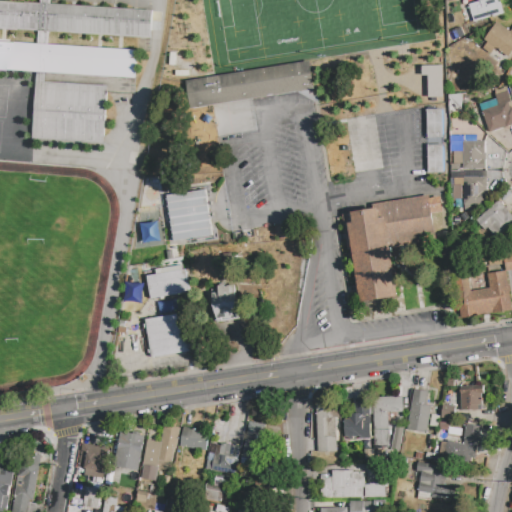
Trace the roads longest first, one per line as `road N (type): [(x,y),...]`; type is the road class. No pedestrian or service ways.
road 1 (secondary): [(70,411),(439,349)]
road 2 (residential): [(297,511),(298,372)]
